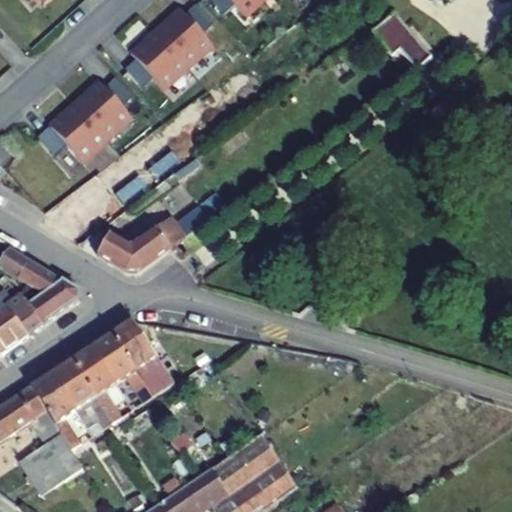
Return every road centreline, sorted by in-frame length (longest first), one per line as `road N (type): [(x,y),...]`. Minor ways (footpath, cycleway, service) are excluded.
road 1 (residential): [(127,301),(152,284),(511,397)]
road 2 (residential): [(0,113),(125,0)]
road 3 (residential): [(0,387),(127,301)]
road 4 (residential): [(0,223),(127,301)]
